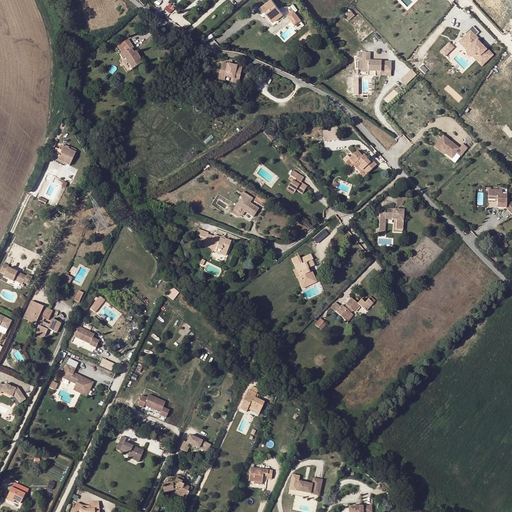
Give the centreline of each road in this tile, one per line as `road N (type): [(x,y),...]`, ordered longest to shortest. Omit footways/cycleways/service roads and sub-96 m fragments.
road 1 (residential): [(134,0),(203,48),(285,75),(342,109),(511,286)]
road 2 (residential): [(67,327),(0,467)]
road 3 (residential): [(122,378),(56,511)]
road 4 (residential): [(0,255),(64,122)]
